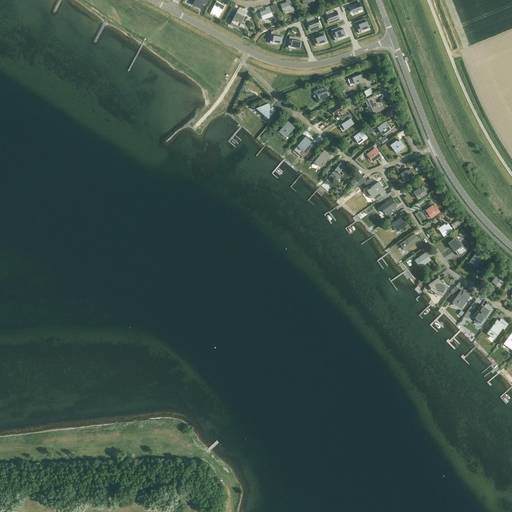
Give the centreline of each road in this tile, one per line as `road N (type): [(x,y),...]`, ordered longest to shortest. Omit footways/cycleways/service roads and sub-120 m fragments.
road 1 (tertiary): [(392,37),(333,60),(291,65),(171,10)]
road 2 (residential): [(511,315),(452,272),(379,168)]
road 3 (unclassified): [(511,174),(480,124),(428,0)]
road 4 (tertiary): [(511,246),(479,214),(435,147)]
